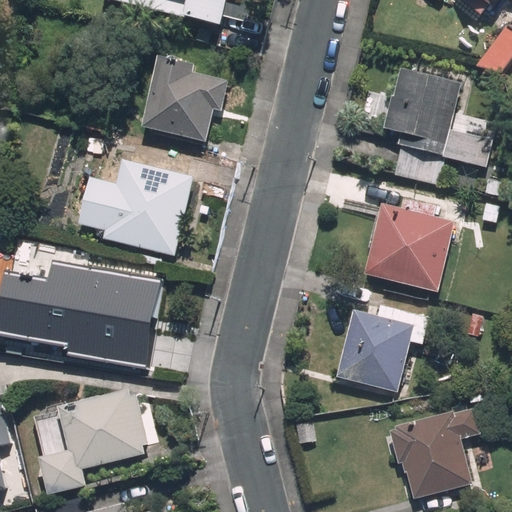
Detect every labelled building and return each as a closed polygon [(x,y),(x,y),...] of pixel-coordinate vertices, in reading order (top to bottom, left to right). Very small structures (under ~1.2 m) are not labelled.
[(121,0),(223,25),(226,16),(252,23),(257,0),(121,0)] [(511,0),(459,0),(480,16),(488,6),(491,9),(497,0),(511,0)] [(511,26),(509,24),(478,63),(504,69),(511,59),(511,26)] [(146,125),(211,141),(219,109),(228,111),(235,80),(198,71),(201,63),(163,53),(146,125)] [(462,81),(400,67),(393,95),(390,94),(381,127),(401,132),(398,144),(404,145),(397,174),(439,184),(446,158),(487,168),(494,139),(450,128),(462,81)] [(110,227),(107,238),(181,255),(200,174),(126,157),(120,180),(100,175),(88,222),(110,227)] [(401,209),(379,204),(362,276),(438,294),(455,222),(433,217),(436,207),(403,199),(401,209)] [(495,225),(499,206),(485,203),(481,221),(495,225)] [(166,281),(64,265),(61,279),(12,271),(3,329),(74,340),(73,350),(153,363),(166,281)] [(352,309),(335,378),(397,393),(410,342),(422,345),(429,317),(379,305),(377,316),(352,309)] [(134,397),(132,389),(61,407),(72,451),(40,459),(49,497),(89,487),(85,471),(148,455),(146,446),(153,445),(141,396),(134,397)] [(0,491),(10,489),(0,446),(14,443),(5,402),(0,403),(0,491)] [(454,411),(394,426),(395,429),(389,430),(397,463),(403,462),(413,500),(472,485),(461,438),(480,434),(473,408),(455,413),(454,411)] [(511,482),(508,483),(509,486),(498,489),(501,504),(511,501),(511,482)] [(103,511),(94,511),(90,497),(38,510),(38,511),(171,511),(170,510),(160,511),(129,511),(128,506),(103,511)]
